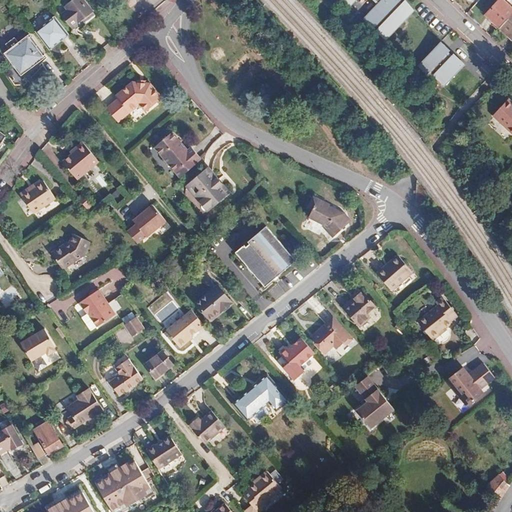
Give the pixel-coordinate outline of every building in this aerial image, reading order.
[(94,15),(82,0),(75,0),(63,9),(65,13),(60,17),(72,31),(94,15)] [(417,10),(406,0),(382,0),(379,3),(364,19),(387,41),(417,10)] [(511,44),(511,16),(502,7),(488,22),(511,44)] [(68,38),(55,21),(35,35),(48,53),(68,38)] [(5,54),(22,76),(46,58),(32,39),(21,48),(15,40),(6,47),(9,51),(5,54)] [(468,64),(444,40),(417,66),(441,90),(468,64)] [(118,98),(121,101),(109,111),(120,124),(141,107),(148,115),(161,104),(160,103),(163,100),(153,87),(133,86),(118,98)] [(511,102),(500,116),(511,126),(511,102)] [(165,166),(169,166),(181,179),(198,164),(196,162),(200,159),(191,148),(187,151),(171,133),(154,147),(163,158),(161,161),(165,166)] [(62,161),(77,178),(97,160),(80,140),(72,146),(75,150),(62,161)] [(186,189),(208,215),(231,196),(209,170),(186,189)] [(37,213),(58,198),(45,181),(33,190),(31,188),(23,194),(37,213)] [(95,205),(87,192),(79,198),(88,210),(95,205)] [(130,234),(140,245),(148,238),(149,239),(169,223),(155,207),(136,222),(139,226),(130,234)] [(302,208),(296,218),(300,220),(297,227),(311,234),(317,240),(316,242),(324,246),(332,232),(332,225),(317,217),(318,216),(302,208)] [(277,279),(297,262),(267,228),(248,243),(250,248),(247,250),(244,247),(235,254),(265,288),(277,279)] [(93,248),(78,238),(74,245),(68,250),(66,248),(54,256),(66,273),(86,259),(93,248)] [(412,271),(398,256),(385,267),(383,265),(376,271),(390,289),(412,271)] [(200,305),(214,322),(235,305),(221,287),(200,305)] [(5,288),(0,291),(0,299),(4,307),(13,302),(5,288)] [(359,290),(340,306),(356,324),(367,316),(364,312),(372,305),(359,290)] [(88,316),(90,315),(98,329),(117,318),(102,292),(83,303),(84,306),(82,307),(88,316)] [(448,320),(455,314),(441,297),(434,303),(435,305),(416,320),(430,338),(450,323),(448,320)] [(169,332),(183,349),(196,338),(194,337),(207,326),(195,311),(169,332)] [(316,333),(317,342),(328,354),(337,345),(340,348),(347,343),(349,346),(357,340),(336,317),(316,333)] [(134,338),(145,330),(138,319),(127,327),(134,338)] [(24,345),(35,363),(50,355),(52,358),(59,353),(58,350),(59,350),(49,332),(24,345)] [(154,336),(136,350),(142,358),(148,353),(151,357),(144,362),(146,364),(164,350),(154,336)] [(304,337),(290,348),(288,346),(276,356),(285,367),(281,371),(292,383),(307,370),(303,365),(318,353),(304,337)] [(174,368),(164,355),(148,368),(158,381),(174,368)] [(110,382),(119,395),(142,379),(128,359),(115,367),(120,375),(110,382)] [(483,363),(469,375),(481,390),(495,378),(483,363)] [(469,375),(463,368),(450,379),(470,404),(484,394),(481,390),(469,375)] [(288,398),(267,373),(233,401),(246,417),(269,398),(276,407),(288,398)] [(373,427),(397,408),(370,375),(358,385),(370,400),(359,409),(373,427)] [(71,412),(76,420),(72,423),(78,433),(92,423),(92,425),(107,415),(93,392),(80,400),(83,404),(71,412)] [(204,416),(201,413),(192,421),(208,440),(228,423),(215,407),(204,416)] [(48,454),(63,447),(48,420),(33,429),(41,441),(32,445),(40,456),(46,452),(48,454)] [(26,447),(17,429),(0,438),(0,450),(3,456),(15,450),(17,452),(26,447)] [(162,451),(161,448),(152,453),(164,473),(187,459),(176,442),(162,451)] [(356,466),(348,457),(338,465),(346,474),(356,466)] [(116,511),(128,511),(156,496),(136,461),(99,482),(116,511)] [(249,493),(262,507),(286,487),(272,471),(252,488),(254,489),(249,493)] [(499,472),(489,481),(500,494),(508,482),(499,472)] [(50,511),(96,511),(86,494),(72,502),(70,499),(50,511)]
